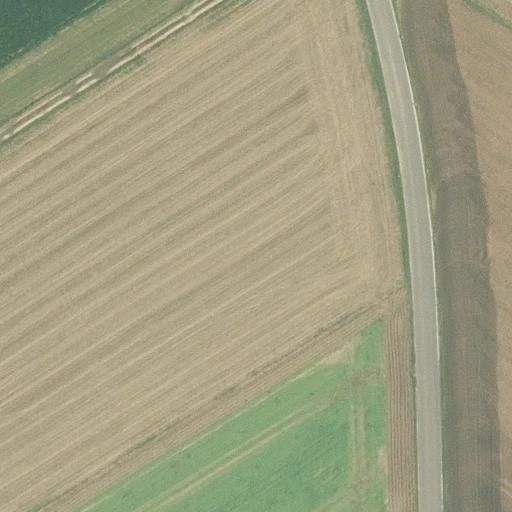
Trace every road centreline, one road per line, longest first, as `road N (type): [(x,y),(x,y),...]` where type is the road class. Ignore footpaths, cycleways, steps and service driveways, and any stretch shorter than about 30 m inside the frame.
road 1 (unclassified): [(430,511),(425,267),(379,0)]
road 2 (track): [(0,136),(213,0)]
